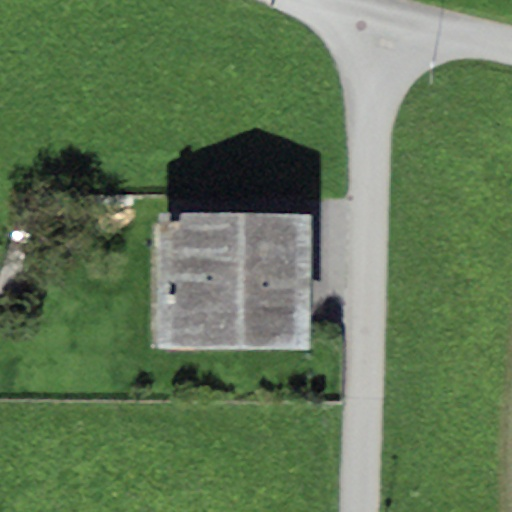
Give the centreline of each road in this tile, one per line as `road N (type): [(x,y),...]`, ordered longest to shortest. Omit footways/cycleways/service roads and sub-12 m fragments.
road 1 (residential): [(363,511),(380,28)]
road 2 (residential): [(380,28),(511,59)]
